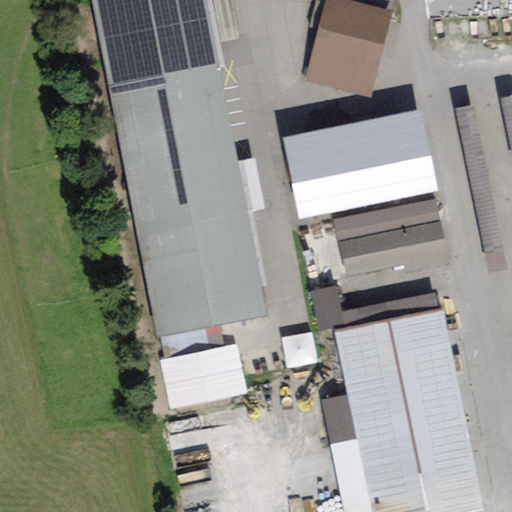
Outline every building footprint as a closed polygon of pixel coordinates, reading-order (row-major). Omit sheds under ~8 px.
[(97,0),(162,331),(262,312),(201,0),(97,0)] [(331,4),(317,0),(310,27),(324,31),(311,79),(366,93),(386,16),(331,2),(331,4)] [(511,143),(511,90),(502,93),(511,143)] [(489,267),(508,264),(476,99),(457,103),(489,267)] [(414,124),(296,148),(309,210),(426,186),(414,124)] [(445,261),(438,226),(347,244),(352,271),(409,260),(411,268),(445,261)] [(377,511),(469,511),(479,510),(438,308),(340,328),(377,511)] [(313,329),(283,335),(289,366),(319,360),(313,329)]
